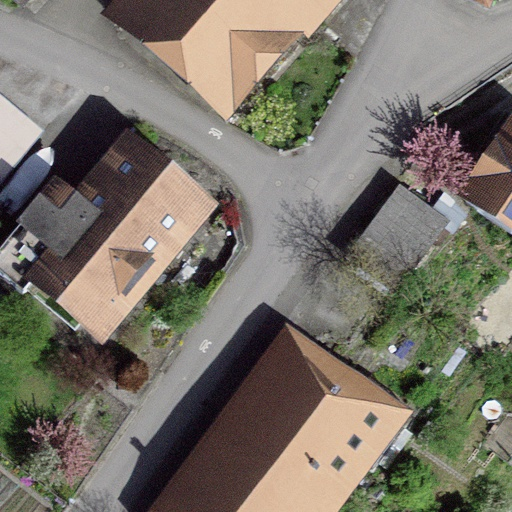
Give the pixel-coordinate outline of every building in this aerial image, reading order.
[(157,0),(134,28),(218,100),(304,0),(157,0)] [(36,137),(0,106),(0,170),(5,174),(36,137)] [(511,233),(511,123),(506,119),(454,192),(511,233)] [(63,245),(24,212),(0,241),(0,344),(11,354),(38,322),(73,351),(193,207),(134,159),(63,245)] [(379,229),(420,259),(444,226),(403,196),(379,229)] [(379,229),(354,262),(395,292),(420,259),(379,229)] [(282,371),(240,428),(331,494),(390,418),(297,351),(282,371)] [(317,511),(331,494),(240,428),(176,511),(317,511)]
